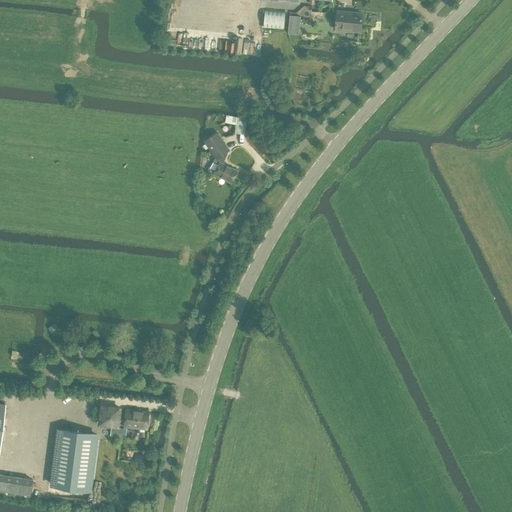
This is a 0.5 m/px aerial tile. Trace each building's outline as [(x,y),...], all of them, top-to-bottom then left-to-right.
[(285,11),(265,9),(263,28),(265,28),(279,29),(283,30),(285,11)] [(361,33),(363,13),(338,10),(336,30),(361,33)] [(232,183),(237,172),(223,164),(228,154),(227,153),(230,150),(217,132),(204,142),(216,160),(211,171),(214,173),(232,183)] [(55,324),(48,328),(51,333),(58,329),(55,324)] [(119,421),(125,422),(126,413),(120,413),(120,408),(102,406),(100,424),(118,426),(119,421)] [(148,430),(150,412),(126,409),(126,413),(125,422),(124,427),(148,430)] [(123,437),(124,429),(112,428),(111,435),(123,437)] [(59,430),(52,485),(90,490),(97,435),(59,430)] [(0,494),(29,500),(32,480),(0,474),(0,494)]
